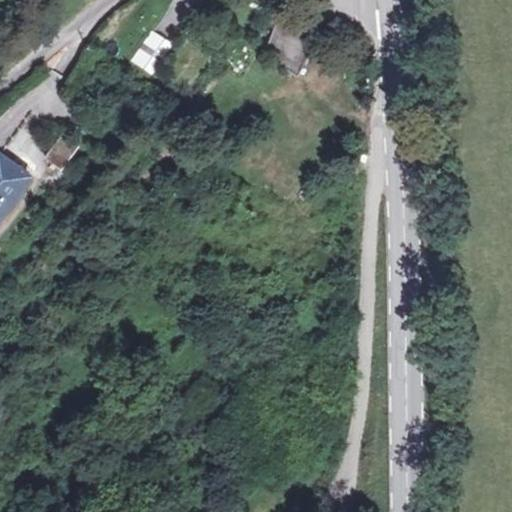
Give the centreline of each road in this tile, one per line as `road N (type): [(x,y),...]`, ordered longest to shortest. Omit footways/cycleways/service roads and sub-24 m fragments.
road 1 (unclassified): [(339,511),(356,427),(375,171),(399,124)]
road 2 (secondary): [(405,511),(399,124)]
road 3 (residential): [(112,0),(0,89)]
